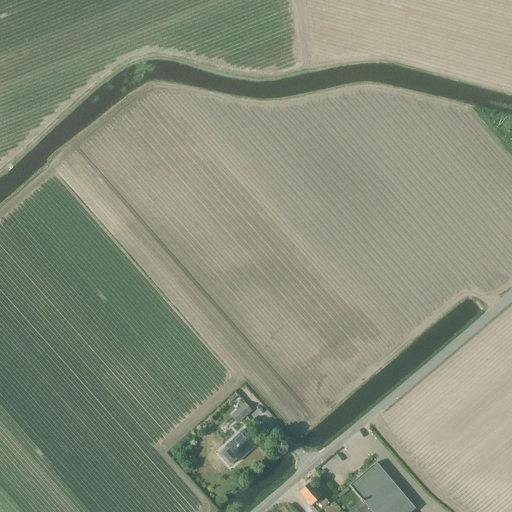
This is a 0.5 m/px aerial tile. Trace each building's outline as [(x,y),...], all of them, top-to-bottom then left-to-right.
[(244,403),(231,416),(235,419),(238,416),(242,420),(251,411),(244,403)] [(227,447),(221,453),(231,465),(237,459),(239,460),(256,445),(243,431),(226,446),(227,447)] [(376,463),(349,485),(362,501),(372,511),(411,511),(415,509),(376,463)] [(300,492),(311,505),(316,500),(324,508),(329,503),(318,490),(317,492),(310,484),(306,487),(303,487),(301,489),(301,491),(300,492)] [(338,496),(339,498),(349,490),(347,488),(338,496)] [(372,511),(362,501),(349,511),(372,511)]
